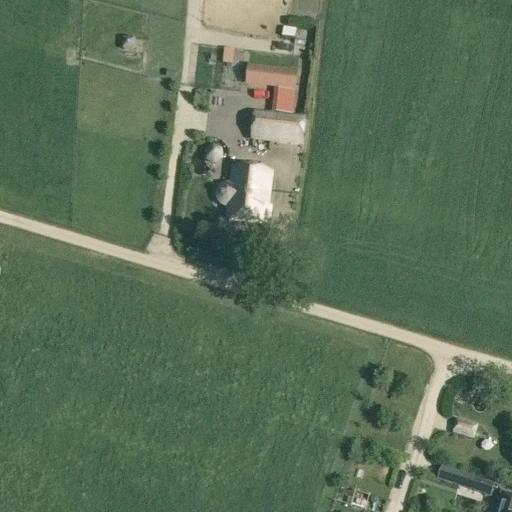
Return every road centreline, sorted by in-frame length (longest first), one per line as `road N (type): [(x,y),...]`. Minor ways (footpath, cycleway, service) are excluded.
road 1 (track): [(0,220),(511,370)]
road 2 (unknown): [(396,511),(443,350)]
